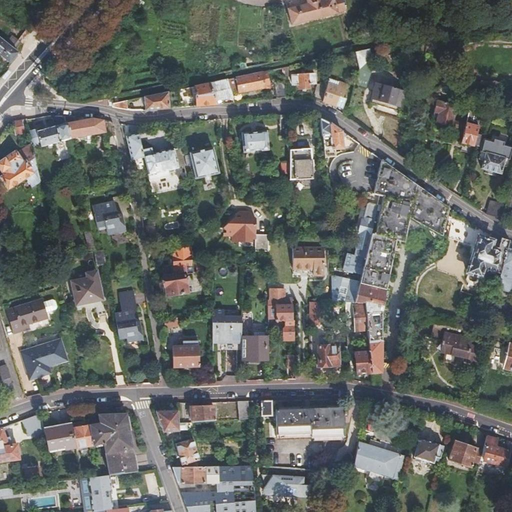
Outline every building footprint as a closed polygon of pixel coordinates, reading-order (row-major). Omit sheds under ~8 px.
[(352,11),(349,0),(331,0),(320,3),(319,0),(306,0),(307,6),(287,11),(291,27),(337,16),(346,14),(345,13),(352,11)] [(18,39),(13,34),(7,42),(12,47),(18,39)] [(0,36),(0,52),(10,61),(18,51),(12,47),(7,42),(0,36)] [(373,59),(368,49),(355,52),(359,67),(366,63),(373,59)] [(371,64),(366,63),(359,67),(357,75),(368,78),(371,64)] [(269,87),(266,71),(227,79),(229,86),(237,85),(238,92),(269,87)] [(314,73),(291,74),(292,83),(298,83),(298,88),(309,88),(309,82),(314,82),(314,73)] [(357,75),(355,83),(366,86),(368,78),(357,75)] [(229,86),(227,79),(209,83),(215,101),(222,100),(223,103),(234,102),(229,86)] [(326,80),(324,89),(333,91),(335,82),(326,80)] [(285,97),(283,81),(274,83),(276,98),(285,97)] [(333,91),(324,89),(321,101),(343,108),(346,99),(342,99),(346,85),(335,82),(333,91)] [(215,101),(209,83),(193,86),(196,105),(216,103),(215,101)] [(324,89),(324,85),(315,83),(313,99),(321,101),(324,89)] [(376,83),(370,101),(398,111),(404,92),(393,88),(394,86),(388,84),(387,86),(376,83)] [(179,107),(177,90),(167,92),(169,108),(179,107)] [(169,108),(167,92),(143,97),(145,110),(169,108)] [(126,100),(111,103),(112,106),(127,110),(126,100)] [(452,104),(436,100),(431,120),(435,121),(435,124),(436,125),(438,127),(446,129),(448,128),(450,129),(451,125),(452,120),(453,115),(450,114),(452,104)] [(471,153),(472,149),(473,144),(475,135),(482,110),(468,110),(465,123),(463,129),(459,146),(461,146),(460,150),(471,153)] [(276,113),(277,126),(277,127),(289,126),(289,112),(276,113)] [(30,143),(31,145),(38,144),(39,147),(53,143),(58,163),(73,159),(68,140),(64,123),(62,114),(53,114),(56,125),(35,130),(35,128),(27,130),(30,143)] [(64,123),(68,140),(104,131),(105,136),(114,134),(111,121),(105,120),(102,119),(97,118),(90,117),(64,123)] [(322,119),(319,117),(323,157),(333,155),(332,149),(343,147),(342,137),(346,136),(347,134),(331,123),(322,119)] [(23,122),(22,118),(11,120),(14,133),(24,131),(22,122),(23,122)] [(463,129),(465,123),(452,120),(451,125),(463,129)] [(141,170),(147,168),(142,148),(136,124),(129,123),(132,134),(126,135),(132,160),(137,158),(138,164),(139,164),(141,170)] [(247,131),(241,131),(243,151),(249,150),(250,149),(259,148),(260,149),(267,149),(265,129),(259,130),(258,131),(248,132),(247,131)] [(434,133),(419,130),(415,147),(430,151),(432,139),(434,133)] [(475,135),(473,144),(480,146),(482,136),(475,135)] [(29,186),(38,180),(31,145),(30,143),(14,154),(12,151),(0,159),(0,181),(6,190),(18,182),(23,178),(29,186)] [(484,144),(481,153),(486,154),(484,162),(482,170),(502,175),(504,167),(506,159),(510,160),(511,151),(504,149),(504,145),(494,143),(493,146),(484,144)] [(367,191),(374,193),(382,159),(361,144),(350,184),(367,189),(367,191)] [(309,145),(288,148),(288,163),(288,181),(313,179),(309,145)] [(142,148),(147,168),(148,172),(185,164),(181,146),(151,154),(149,147),(142,148)] [(189,151),(189,153),(192,163),(195,176),(218,171),(212,146),(189,151)] [(360,281),(332,276),(332,301),(344,301),(364,302),(364,303),(367,327),(370,350),(372,372),(380,372),(381,371),(381,312),(397,239),(406,240),(411,217),(445,236),(449,218),(452,207),(382,159),(374,193),(384,195),(374,235),(372,234),(381,198),(375,197),(366,205),(365,208),(363,219),(362,219),(359,229),(358,232),(359,232),(354,255),(347,253),(343,269),(361,274),(360,281)] [(288,181),(288,163),(279,163),(279,184),(288,184),(288,181)] [(23,178),(18,182),(24,190),(29,186),(23,178)] [(329,187),(328,198),(333,198),(337,199),(337,191),(336,190),(335,188),(329,187)] [(115,210),(115,207),(113,199),(91,205),(97,230),(106,228),(107,235),(126,231),(121,212),(118,212),(115,210)] [(503,219),(507,204),(492,201),(489,215),(490,216),(503,219)] [(355,228),(359,229),(362,219),(363,219),(365,208),(360,207),(355,228)] [(267,243),(268,232),(254,232),(254,221),(251,217),(254,215),(248,209),(237,209),(234,212),(234,217),(234,219),(231,222),(229,222),(227,222),(222,227),(225,231),(225,233),(230,233),(230,239),(238,239),(241,236),(250,236),(254,236),(253,248),(267,249),(267,243)] [(464,225),(449,218),(445,236),(474,246),(477,232),(464,225)] [(94,250),(90,233),(85,234),(89,251),(94,250)] [(480,237),(478,246),(470,273),(484,277),(486,270),(502,274),(509,248),(511,240),(503,238),(501,248),(493,246),(494,241),(480,237)] [(191,248),(191,246),(173,247),(173,255),(171,256),(171,262),(174,263),(174,266),(175,273),(182,272),(187,271),(186,263),(192,262),(192,260),(191,248)] [(294,246),(293,268),(313,269),(313,274),(324,275),(324,247),(294,246)] [(104,248),(94,250),(97,266),(107,265),(104,248)] [(511,248),(509,248),(502,274),(498,289),(510,292),(511,291),(511,286),(511,248)] [(3,255),(0,255),(0,261),(4,274),(9,272),(3,255)] [(197,269),(210,267),(208,260),(196,262),(197,269)] [(187,271),(182,272),(186,291),(191,290),(187,271)] [(79,306),(96,302),(95,300),(104,298),(97,272),(85,275),(86,280),(73,283),(79,306)] [(175,273),(160,276),(162,287),(164,286),(166,295),(186,291),(182,272),(175,273)] [(270,279),(270,293),(286,294),(286,280),(270,279)] [(115,312),(120,339),(127,338),(127,341),(143,338),(141,322),(138,322),(135,320),(134,316),(133,311),(137,310),(134,291),(120,293),(123,311),(115,312)] [(291,299),(267,298),(268,310),(275,310),(275,318),(284,318),(285,323),(283,325),(283,337),(285,337),(291,337),(291,299)] [(495,307),(504,310),(506,302),(497,299),(495,307)] [(39,301),(5,311),(13,333),(28,329),(26,323),(45,317),(39,301)] [(317,302),(309,302),(310,323),(318,323),(317,302)] [(367,327),(364,303),(350,305),(353,329),(367,327)] [(224,307),(211,307),(211,310),(212,338),(222,338),(222,341),(241,340),(241,334),(242,313),(224,313),(224,307)] [(177,317),(164,320),(165,327),(178,325),(178,323),(177,317)] [(473,329),(434,319),(430,333),(441,336),(445,337),(444,341),(439,344),(442,348),(441,351),(446,352),(444,359),(455,362),(457,355),(467,357),(466,360),(478,363),(483,346),(472,343),(474,337),(471,336),(473,329)] [(241,340),(241,347),(240,359),(267,359),(267,334),(253,334),(241,334),(241,340)] [(186,339),(183,339),(183,343),(182,343),(182,347),(179,347),(172,347),(173,366),(198,366),(198,364),(199,364),(199,363),(198,363),(197,346),(198,346),(197,337),(186,338),(186,339)] [(59,339),(19,352),(28,379),(50,373),(47,366),(66,360),(59,339)] [(337,344),(317,345),(318,364),(338,364),(337,344)] [(356,373),(372,372),(370,350),(353,352),(356,373)] [(0,365),(0,375),(6,392),(14,390),(5,364),(0,365)] [(373,383),(381,384),(380,372),(372,372),(373,383)] [(271,399),(260,400),(261,415),(272,415),(271,399)] [(237,401),(239,419),(248,418),(247,400),(237,401)] [(191,421),(214,420),(213,405),(191,406),(191,421)] [(342,407),(275,408),(276,436),(310,436),(310,437),(343,436),(342,407)] [(178,422),(177,411),(155,412),(162,431),(179,430),(178,422)] [(28,416),(16,421),(21,435),(34,433),(36,440),(46,438),(43,427),(40,412),(28,416)] [(111,474),(135,471),(124,414),(98,414),(99,422),(90,424),(93,443),(101,442),(101,444),(104,444),(109,474),(111,474)] [(71,422),(72,427),(90,424),(89,418),(71,422)] [(46,438),(48,447),(64,444),(65,447),(65,448),(75,446),(72,427),(71,422),(43,427),(46,438)] [(72,427),(75,446),(93,443),(90,424),(72,427)] [(0,446),(16,444),(15,439),(5,440),(2,441),(0,427),(0,446)] [(482,450),(480,458),(505,465),(509,452),(494,447),(496,439),(486,436),(482,450)] [(418,437),(413,455),(432,460),(434,455),(439,456),(443,444),(418,437)] [(192,439),(175,443),(181,465),(198,460),(192,439)] [(471,460),(479,462),(480,458),(482,450),(475,447),(476,446),(454,439),(448,459),(469,466),(471,460)] [(358,441),(354,466),(368,470),(366,478),(378,482),(381,473),(398,478),(405,454),(358,441)] [(0,460),(17,458),(16,444),(0,446),(0,460)] [(216,483),(216,467),(172,467),(179,489),(194,489),(195,483),(216,483)] [(253,511),(251,467),(245,467),(216,467),(216,483),(216,492),(180,492),(187,511),(253,511)] [(109,474),(80,478),(84,511),(87,511),(105,509),(112,508),(110,489),(113,490),(111,474),(109,474)] [(265,498),(293,499),(295,511),(306,511),(307,502),(310,486),(303,486),(303,478),(260,476),(263,488),(262,488),(262,489),(261,490),(261,491),(260,492),(260,493),(260,494),(261,495),(261,496),(262,496),(263,497),(264,498),(265,498)] [(310,486),(307,502),(316,503),(319,486),(310,486)] [(0,488),(0,495),(13,494),(12,487),(0,488)]
